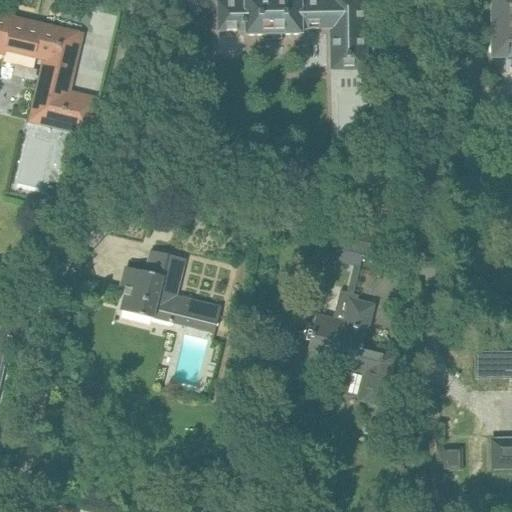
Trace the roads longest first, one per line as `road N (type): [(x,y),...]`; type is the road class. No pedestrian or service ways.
road 1 (residential): [(22,467),(130,0)]
road 2 (residential): [(456,393),(432,362),(426,196),(426,130),(455,0)]
